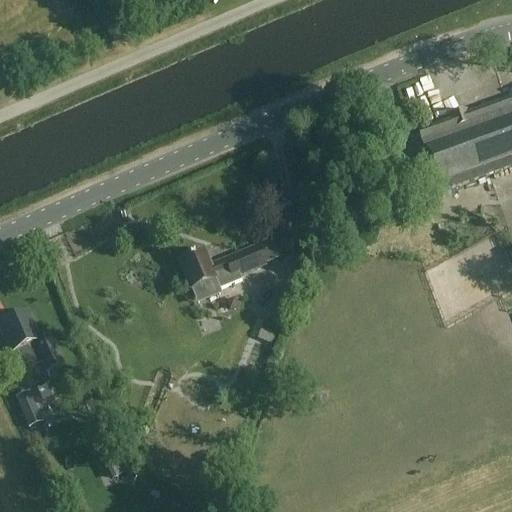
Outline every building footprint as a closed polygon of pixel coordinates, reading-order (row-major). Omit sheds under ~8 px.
[(511,100),(467,117),(466,113),(449,119),(450,123),(419,135),(425,152),(426,152),(442,195),(511,169),(511,100)] [(342,150),(335,131),(316,138),(323,157),(342,150)] [(192,291),(199,307),(221,298),(219,293),(241,284),(238,279),(266,267),(258,249),(225,262),(226,263),(211,269),(205,254),(180,265),(191,291),(192,291)] [(39,343),(27,316),(1,328),(12,355),(17,353),(25,373),(25,372),(32,388),(50,381),(43,365),(43,364),(35,345),(39,343)] [(43,424),(29,394),(16,400),(29,430),(43,424)]
